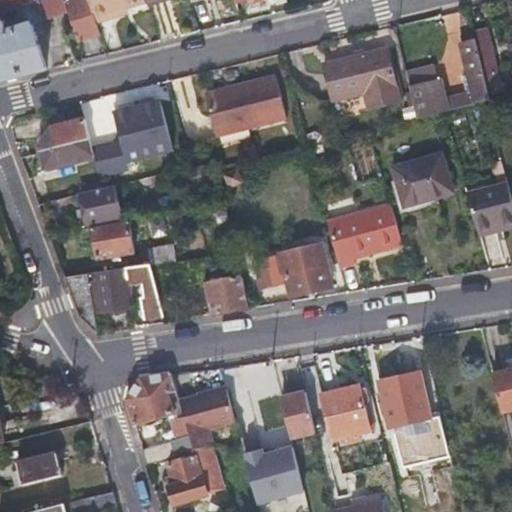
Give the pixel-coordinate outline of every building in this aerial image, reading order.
[(0,0),(0,14),(39,2),(38,0),(0,0)] [(68,14),(64,0),(63,0),(46,0),(43,1),(49,20),(68,14)] [(86,0),(65,0),(64,0),(68,14),(76,40),(98,34),(95,25),(86,0)] [(86,0),(95,25),(111,20),(109,15),(144,5),(143,4),(142,0),(86,0)] [(0,80),(1,81),(44,71),(32,28),(6,35),(0,16),(0,80)] [(472,31),(476,46),(484,73),(497,70),(485,28),(472,31)] [(438,86),(409,93),(417,122),(493,103),(484,73),(476,46),(461,50),(476,100),(471,101),(470,97),(447,103),(441,84),(438,86)] [(368,115),(398,106),(384,54),(321,72),(331,108),(363,99),(368,115)] [(208,91),(219,137),(288,120),(277,74),(208,91)] [(406,82),(409,93),(438,86),(435,74),(406,82)] [(156,99),(113,113),(129,165),(173,152),(156,99)] [(93,159),(88,141),(81,119),(50,128),(39,147),(46,173),(93,159)] [(93,159),(94,160),(94,162),(113,157),(107,136),(88,141),(93,159)] [(441,157),(394,171),(404,210),(453,197),(441,157)] [(511,208),(508,186),(466,197),(475,233),(511,225),(511,208)] [(83,197),(90,222),(121,214),(115,189),(83,197)] [(222,201),(217,202),(212,203),(216,220),(226,218),(222,201)] [(352,267),(351,264),(351,262),(400,248),(389,207),(323,223),(336,272),(352,267)] [(130,220),(92,228),(99,260),(137,254),(130,220)] [(511,230),(511,225),(475,233),(476,238),(511,230)] [(271,284),(283,281),(287,297),(329,285),(315,240),(262,256),(271,284)] [(152,246),(156,263),(157,263),(181,259),(178,241),(152,246)] [(156,263),(124,269),(128,288),(138,287),(140,296),(148,296),(151,315),(166,313),(157,263),(156,263)] [(93,314),(131,308),(128,288),(124,269),(87,275),(93,314)] [(87,275),(65,279),(77,313),(96,335),(93,314),(87,275)] [(207,317),(246,311),(239,278),(200,286),(207,317)] [(498,413),(511,409),(511,371),(489,377),(498,413)] [(419,372),(378,381),(389,428),(430,418),(419,372)] [(193,452),(179,403),(171,376),(141,381),(127,405),(134,428),(175,416),(182,442),(142,452),(148,470),(194,456),(193,452)] [(334,439),(353,435),(372,430),(361,386),(323,395),(334,439)] [(225,391),(179,403),(193,452),(212,447),(208,431),(234,425),(225,391)] [(290,441),(316,435),(307,393),(280,400),(290,441)] [(247,458),(259,506),(308,493),(295,446),(247,458)] [(26,466),(30,483),(58,475),(54,459),(26,466)] [(171,489),(177,508),(207,499),(195,460),(176,466),(181,487),(171,489)] [(86,500),(89,511),(100,511),(119,507),(114,492),(86,500)] [(350,500),(352,506),(381,500),(379,494),(350,500)] [(333,511),(383,511),(381,500),(352,506),(333,511)]
